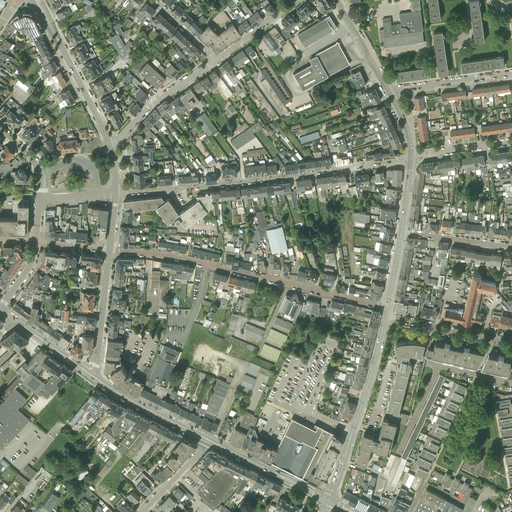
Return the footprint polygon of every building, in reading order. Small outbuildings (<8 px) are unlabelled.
[(125,7),(128,10),(134,3),(133,3),(135,0),(129,0),(130,1),(125,7)] [(134,7),(136,9),(143,0),(135,0),(133,3),(134,3),(128,10),(131,12),(134,7)] [(172,10),(176,6),(173,3),(175,0),(174,0),(175,0),(174,0),(165,0),(165,1),(170,6),(169,7),(172,10)] [(264,11),(261,13),(264,18),(275,10),(267,0),(264,0),(261,3),(266,10),(264,12),(264,11)] [(326,11),(327,13),(332,10),(326,0),(317,6),(321,13),(323,12),(323,13),(326,11)] [(428,0),(430,9),(440,8),(438,0),(428,0)] [(469,0),(471,10),(481,9),(479,0),(469,0)] [(68,3),(67,3),(67,4),(65,5),(66,7),(56,13),(57,13),(60,18),(59,18),(59,19),(74,11),(72,6),(73,5),(71,2),(68,3)] [(136,24),(140,20),(151,6),(146,2),(141,9),(143,12),(142,13),(142,12),(137,18),(136,20),(138,22),(136,24)] [(196,5),(201,10),(204,7),(198,2),(196,5)] [(313,15),(316,12),(312,6),(311,7),(308,2),(302,7),(309,16),(312,14),(313,15)] [(183,14),(185,12),(187,9),(184,7),(182,8),(177,4),(176,6),(172,10),(171,11),(177,16),(181,12),(183,14)] [(147,15),(150,17),(156,10),(151,6),(140,20),(136,24),(139,26),(142,22),(142,23),(147,17),(147,16),(147,15)] [(307,19),(306,18),(309,16),(302,7),(296,11),(300,15),(299,15),(304,22),(307,19)] [(31,39),(31,38),(31,39),(37,36),(44,32),(38,19),(37,18),(36,17),(36,16),(35,15),(34,15),(33,14),(32,13),(31,12),(30,12),(29,12),(27,11),(26,11),(25,8),(20,11),(20,12),(19,12),(18,12),(17,13),(16,14),(15,15),(14,15),(13,16),(13,17),(9,22),(16,27),(19,29),(22,24),(23,23),(24,25),(22,26),(23,29),(25,28),(31,39)] [(197,35),(198,35),(197,35),(208,45),(209,43),(213,46),(212,46),(216,52),(241,34),(224,11),(222,8),(197,35)] [(441,18),(440,8),(430,9),(432,20),(441,18)] [(250,16),(248,18),(253,25),(258,22),(253,14),(249,9),(246,11),(250,16)] [(472,21),(482,19),(481,9),(471,10),(472,21)] [(424,42),(423,31),(424,31),(421,10),(413,11),(400,13),(399,13),(401,21),(402,21),(402,23),(398,23),(398,24),(391,25),(391,20),(390,17),(387,18),(383,19),(384,29),(380,29),(379,29),(381,42),(383,41),(384,47),(424,42)] [(234,17),(239,25),(237,26),(242,34),(247,30),(236,15),(233,11),(229,14),(233,18),(234,17)] [(257,11),(253,14),(258,22),(263,18),(257,11)] [(183,21),(187,25),(193,19),(189,14),(185,12),(183,14),(182,15),(185,18),(183,21)] [(153,20),(157,23),(163,17),(159,13),(153,20)] [(236,15),(247,30),(252,27),(247,19),(244,21),(238,13),(236,15)] [(193,19),(187,25),(192,30),(205,17),(202,14),(196,21),(194,18),(193,19)] [(297,25),(298,26),(301,24),(296,17),(296,18),(293,14),(287,18),(294,27),(297,25)] [(337,27),(329,15),(297,34),(305,47),(329,32),(330,33),(333,31),(332,30),(337,27)] [(157,23),(161,27),(167,21),(163,17),(157,23)] [(192,30),(197,35),(204,28),(201,26),(207,19),(205,17),(192,30)] [(284,19),(284,20),(281,22),(284,26),(284,27),(285,28),(281,31),(287,38),(291,35),(289,32),(291,30),(294,28),(287,18),(285,18),(284,19)] [(472,21),(474,31),(483,30),(482,19),(472,21)] [(67,35),(68,34),(69,37),(82,30),(83,30),(81,26),(84,24),(82,21),(76,25),(75,24),(71,27),(71,28),(66,30),(66,31),(66,34),(67,35)] [(159,34),(162,35),(166,31),(172,25),(167,21),(161,27),(164,30),(163,31),(162,32),(161,31),(159,34)] [(6,28),(13,32),(16,27),(9,22),(6,28)] [(167,33),(170,35),(176,29),(172,25),(166,31),(162,35),(164,36),(167,33)] [(278,48),(286,42),(277,31),(274,27),(255,41),(266,57),(273,52),(272,50),(277,47),(278,48)] [(6,38),(11,42),(16,34),(15,33),(13,32),(6,28),(2,33),(7,36),(6,38)] [(74,42),(76,44),(83,40),(82,39),(83,38),(81,36),(84,34),(82,30),(69,37),(73,43),(74,42)] [(173,38),(177,41),(183,35),(177,30),(171,36),(169,38),(171,41),(173,38)] [(485,40),(483,30),(474,31),(475,42),(485,40)] [(433,33),(435,43),(444,42),(443,31),(433,33)] [(126,49),(124,45),(121,39),(118,33),(117,34),(111,37),(106,39),(111,42),(113,46),(114,46),(119,54),(115,58),(117,60),(120,57),(123,59),(128,53),(126,49)] [(177,41),(182,46),(188,40),(183,35),(177,41)] [(33,40),(36,46),(44,41),(41,36),(38,38),(37,36),(31,39),(32,41),(33,40)] [(12,43),(11,42),(6,38),(2,43),(9,48),(12,43)] [(131,39),(126,43),(124,45),(126,49),(131,43),(133,41),(131,39)] [(183,50),(181,52),(183,54),(192,44),(188,40),(182,46),(184,48),(182,50),(183,50)] [(38,51),(47,47),(44,41),(36,46),(38,51)] [(302,90),(345,66),(349,64),(347,60),(337,42),(316,54),(316,55),(309,59),(312,63),(293,74),(301,87),(302,90)] [(436,54),(446,52),(444,42),(435,43),(436,54)] [(0,46),(0,48),(6,53),(9,48),(2,43),(0,46)] [(87,49),(84,43),(75,48),(78,54),(87,49)] [(188,52),(190,54),(196,48),(192,44),(183,54),(185,56),(186,54),(188,52)] [(256,55),(257,54),(250,45),(245,48),(251,58),(256,55)] [(38,51),(41,56),(49,52),(47,47),(38,51)] [(90,56),(91,58),(96,56),(91,47),(87,49),(78,54),(77,55),(79,58),(80,57),(81,60),(90,56)] [(12,60),(13,58),(6,53),(0,48),(0,55),(4,58),(5,56),(12,60)] [(189,56),(187,58),(188,59),(191,62),(195,59),(198,56),(200,53),(201,52),(196,48),(190,54),(189,56)] [(179,61),(176,64),(182,70),(187,65),(185,62),(188,59),(187,58),(185,56),(183,54),(181,52),(179,49),(176,52),(179,56),(177,59),(179,61)] [(248,57),(242,50),(237,53),(243,61),(248,57)] [(49,52),(41,56),(40,57),(39,58),(40,61),(42,60),(43,62),(41,63),(43,65),(50,61),(49,59),(52,57),(49,52)] [(446,52),(436,54),(438,64),(447,63),(446,52)] [(240,63),(243,61),(237,53),(232,57),(238,67),(241,65),(240,63)] [(8,65),(2,61),(4,58),(0,55),(0,63),(7,68),(8,65)] [(505,65),(503,56),(493,57),(494,67),(505,65)] [(482,59),(484,68),(494,67),(493,57),(482,59)] [(87,69),(97,65),(96,62),(98,61),(96,58),(94,59),(83,65),(85,68),(86,68),(87,69)] [(473,70),(484,68),(482,59),(472,60),(473,70)] [(57,66),(53,60),(50,61),(43,65),(45,69),(48,68),(49,70),(43,73),(41,74),(44,80),(49,73),(54,71),(53,68),(57,66)] [(231,69),(233,68),(228,60),(223,64),(230,73),(243,91),(244,93),(246,92),(245,89),(243,86),(244,86),(236,75),(235,75),(233,73),(233,72),(231,69)] [(462,62),(463,71),(473,70),(472,60),(462,62)] [(147,62),(139,71),(157,88),(165,79),(147,62)] [(166,70),(170,74),(173,76),(178,70),(169,62),(166,65),(168,67),(166,70)] [(89,73),(92,78),(101,73),(99,69),(101,68),(99,63),(97,65),(87,69),(88,70),(87,70),(87,71),(87,72),(87,73),(88,73),(89,73)] [(107,72),(113,65),(111,63),(105,69),(107,72)] [(449,73),(447,63),(438,64),(439,74),(449,73)] [(157,67),(163,72),(165,69),(160,64),(157,67)] [(238,95),(243,91),(230,73),(223,64),(219,67),(223,73),(226,72),(226,73),(225,73),(233,84),(237,91),(235,92),(238,95)] [(428,66),(417,68),(418,77),(429,76),(428,66)] [(408,79),(418,77),(417,68),(407,69),(408,79)] [(222,80),(220,77),(223,75),(219,69),(216,71),(215,70),(209,74),(210,76),(211,76),(215,83),(216,82),(227,98),(233,94),(227,87),(225,89),(219,82),(222,80)] [(396,71),(397,80),(408,79),(407,69),(396,71)] [(353,81),(363,77),(359,70),(356,71),(356,70),(350,73),(353,81)] [(48,84),(50,84),(52,83),(63,78),(60,71),(56,73),(54,71),(49,73),(47,76),(49,80),(48,81),(47,82),(48,84)] [(129,72),(126,75),(123,78),(128,83),(134,76),(129,72)] [(98,94),(109,89),(114,86),(112,81),(109,74),(103,77),(103,78),(93,83),(97,89),(96,90),(98,94)] [(209,87),(215,83),(211,76),(210,76),(208,78),(207,76),(200,81),(205,89),(209,87)] [(140,82),(134,77),(132,80),(137,85),(140,82)] [(353,81),(356,88),(366,84),(363,77),(353,81)] [(58,88),(61,86),(66,84),(63,78),(52,83),(54,86),(55,89),(58,88)] [(143,80),(141,82),(147,88),(149,86),(143,80)] [(199,80),(193,85),(199,93),(205,89),(200,81),(199,80)] [(28,83),(26,85),(34,91),(37,88),(33,85),(32,86),(28,83)] [(511,92),(511,85),(510,86),(509,84),(503,85),(504,91),(510,90),(511,92)] [(499,100),(497,85),(491,86),(492,93),(495,93),(496,100),(499,100)] [(135,89),(132,92),(142,102),(148,95),(139,87),(136,90),(135,89)] [(370,98),(378,95),(374,87),(366,92),(369,98),(370,97),(370,98)] [(484,102),(487,101),(485,87),(479,88),(480,95),(483,94),(484,102)] [(101,99),(104,105),(112,100),(113,99),(114,98),(114,99),(117,95),(116,94),(114,88),(112,90),(109,91),(110,94),(101,99)] [(474,95),(480,95),(479,88),(473,89),(473,91),(470,92),(470,98),(474,97),(474,95)] [(63,100),(72,95),(68,89),(60,93),(57,96),(60,102),(61,101),(62,101),(63,100)] [(180,96),(189,108),(194,104),(194,103),(199,99),(191,90),(187,93),(185,91),(184,91),(185,92),(180,96)] [(467,98),(470,98),(470,92),(466,92),(466,90),(460,91),(461,97),(467,97),(467,98)] [(53,91),(47,98),(50,101),(56,94),(53,91)] [(439,102),(442,102),(442,100),(448,99),(447,92),(441,93),(442,96),(438,96),(439,102)] [(452,99),(453,106),(456,106),(454,92),(447,92),(448,99),(452,99)] [(67,104),(68,105),(70,104),(70,103),(75,101),(72,95),(63,100),(62,101),(64,106),(67,104)] [(370,98),(373,104),(376,103),(376,102),(380,99),(378,95),(370,98)] [(188,109),(185,105),(178,96),(172,100),(172,101),(169,103),(172,106),(173,108),(176,106),(180,111),(183,109),(185,112),(186,111),(188,114),(190,112),(188,109)] [(198,97),(204,106),(206,104),(200,96),(198,97)] [(0,114),(2,116),(5,112),(8,109),(11,106),(10,106),(11,106),(9,104),(13,100),(10,98),(7,101),(0,108),(0,114)] [(114,109),(120,107),(117,102),(116,102),(114,99),(114,98),(113,99),(112,100),(104,105),(107,110),(113,107),(114,109)] [(172,106),(171,107),(166,100),(161,103),(171,116),(172,115),(176,112),(173,108),(172,106)] [(134,102),(128,108),(134,113),(135,115),(142,108),(135,102),(135,103),(134,102)] [(426,108),(424,108),(424,102),(416,103),(416,109),(420,109),(421,112),(427,111),(426,108)] [(161,103),(157,106),(163,114),(164,113),(169,119),(171,117),(171,116),(161,103)] [(371,116),(386,110),(383,105),(377,108),(376,106),(372,107),(367,108),(368,112),(371,111),(375,109),(376,111),(372,112),(373,114),(370,115),(371,117),(371,116)] [(5,119),(9,123),(19,113),(23,109),(20,106),(15,112),(15,113),(11,110),(9,111),(6,114),(8,116),(5,119)] [(111,120),(120,116),(120,115),(118,111),(119,110),(119,111),(121,110),(120,107),(114,109),(113,110),(113,112),(108,114),(111,120)] [(160,116),(162,115),(155,108),(151,112),(164,124),(166,122),(160,116)] [(129,118),(131,116),(126,111),(125,110),(122,112),(129,118)] [(380,120),(381,119),(389,116),(386,110),(371,116),(371,117),(371,118),(370,118),(370,120),(371,120),(379,117),(380,120)] [(418,122),(426,121),(425,115),(427,115),(427,111),(421,112),(421,116),(417,116),(418,122)] [(154,123),(160,129),(164,125),(164,124),(151,112),(147,116),(154,123)] [(217,130),(204,112),(196,118),(208,136),(217,130)] [(25,123),(27,121),(19,113),(9,123),(13,126),(16,124),(17,125),(17,126),(19,129),(25,123)] [(27,120),(30,123),(32,125),(38,119),(35,117),(33,115),(27,120)] [(120,116),(111,120),(115,127),(121,123),(123,121),(120,116)] [(154,123),(147,116),(143,121),(147,124),(150,128),(150,127),(156,133),(158,130),(152,125),(154,123)] [(389,116),(381,119),(380,120),(382,125),(383,125),(391,122),(389,116)] [(470,136),(468,127),(469,127),(468,124),(464,124),(464,120),(461,121),(464,137),(470,136)] [(236,121),(233,124),(232,125),(235,129),(240,125),(237,121),(236,121)] [(249,128),(253,133),(262,128),(258,122),(249,128)] [(368,136),(381,132),(394,128),(391,122),(383,125),(382,125),(379,126),(378,126),(377,127),(378,130),(373,132),(373,130),(366,132),(368,136)] [(474,127),(469,127),(468,127),(470,136),(476,135),(475,131),(479,131),(478,124),(474,125),(474,127)] [(483,134),(489,133),(487,125),(481,126),(481,124),(478,124),(479,131),(482,130),(483,134)] [(35,129),(31,125),(29,127),(22,135),(29,142),(30,141),(32,144),(35,141),(36,142),(37,141),(39,138),(44,134),(46,131),(49,128),(50,128),(47,126),(44,129),(42,127),(38,132),(38,130),(37,129),(35,129)] [(144,134),(149,138),(150,136),(154,138),(156,136),(145,125),(143,127),(142,126),(139,129),(144,134)] [(267,125),(261,130),(267,136),(271,132),(267,125)] [(420,134),(428,133),(428,130),(440,129),(440,128),(439,125),(435,126),(431,127),(427,127),(419,128),(420,134)] [(451,138),(457,137),(456,129),(457,129),(456,125),(450,126),(450,128),(447,129),(447,135),(451,135),(451,138)] [(384,140),(398,136),(397,135),(394,128),(381,132),(383,136),(379,138),(380,141),(384,140)] [(305,134),(307,141),(320,137),(318,130),(305,134)] [(143,143),(144,143),(144,139),(150,139),(149,138),(144,134),(142,136),(142,134),(141,133),(139,133),(138,132),(137,132),(135,133),(134,134),(133,135),(133,137),(131,137),(131,143),(143,142),(143,143)] [(44,134),(39,138),(37,141),(41,144),(37,149),(38,149),(37,150),(40,153),(41,152),(41,153),(45,152),(45,153),(49,152),(53,151),(51,139),(48,140),(48,138),(44,134)] [(60,151),(69,150),(67,136),(59,137),(59,143),(57,143),(58,148),(60,148),(60,151)] [(67,136),(69,150),(77,149),(77,146),(79,146),(79,141),(77,141),(77,138),(76,138),(76,136),(67,136)] [(389,145),(391,145),(392,148),(401,145),(398,136),(384,140),(384,141),(381,142),(383,149),(390,147),(389,145)] [(338,145),(345,143),(344,137),(336,140),(338,145)] [(340,151),(347,149),(345,143),(338,145),(340,151)] [(0,155),(2,157),(11,149),(7,146),(5,145),(3,148),(1,146),(0,146),(0,155)] [(381,151),(382,158),(395,156),(394,151),(390,152),(389,148),(381,151)] [(6,163),(10,163),(12,161),(10,159),(14,154),(14,152),(11,149),(2,157),(5,160),(4,161),(6,163)] [(297,162),(299,171),(306,170),(304,161),(301,161),(292,150),(290,152),(292,156),(296,160),(297,162)] [(317,152),(320,168),(325,167),(324,158),(324,156),(322,156),(321,151),(317,152)] [(351,151),(347,152),(348,157),(342,158),(343,164),(350,163),(349,158),(352,158),(351,151)] [(365,160),(382,158),(381,151),(372,153),(365,155),(365,160)] [(488,169),(491,168),(491,167),(497,166),(497,163),(495,153),(488,154),(490,163),(487,163),(487,167),(488,169)] [(342,158),(337,159),(336,154),(332,154),(333,161),(336,160),(337,165),(343,164),(342,158)] [(272,159),(280,169),(284,166),(283,164),(277,155),(272,159)] [(488,173),(488,169),(487,167),(483,168),(482,168),(482,166),(485,166),(483,155),(479,155),(481,169),(480,169),(481,174),(482,177),(488,177),(488,173)] [(13,161),(20,165),(23,160),(16,156),(13,161)] [(292,172),(299,171),(297,162),(296,160),(292,156),(290,157),(288,160),(287,160),(290,163),(292,172)] [(285,173),(292,172),(290,163),(287,160),(288,160),(285,157),(282,160),(286,164),(284,164),(285,173)] [(467,173),(468,173),(468,175),(471,175),(470,170),(468,157),(462,158),(463,166),(464,166),(467,166),(467,167),(466,167),(467,173)] [(206,173),(206,182),(211,182),(210,168),(206,163),(205,161),(203,158),(201,160),(206,167),(207,173),(206,173)] [(217,163),(213,158),(206,163),(210,168),(211,182),(216,182),(215,172),(214,172),(213,166),(217,163)] [(458,168),(461,167),(464,167),(464,166),(463,166),(462,158),(459,158),(453,159),(455,171),(455,174),(458,173),(458,168)] [(313,169),(312,160),(312,159),(304,160),(304,161),(306,170),(313,169)] [(451,171),(455,171),(453,159),(446,160),(448,175),(451,174),(451,171)] [(228,162),(229,176),(236,175),(236,170),(236,165),(237,165),(236,160),(232,161),(232,162),(228,162)] [(448,175),(446,160),(438,161),(440,173),(441,176),(448,175)] [(224,161),(220,162),(220,167),(221,167),(221,171),(222,176),(229,176),(228,162),(224,163),(224,161)] [(434,174),(440,173),(438,161),(421,164),(420,165),(420,168),(425,168),(426,172),(431,171),(431,175),(434,174)] [(164,175),(165,183),(172,183),(171,175),(174,174),(172,166),(172,165),(169,166),(169,171),(164,172),(164,175)] [(185,184),(192,184),(191,175),(191,171),(190,171),(187,167),(182,171),(184,174),(185,175),(185,184)] [(505,175),(507,175),(511,173),(511,167),(509,168),(505,170),(506,172),(499,173),(499,177),(502,176),(504,175),(505,175)] [(440,176),(441,176),(440,173),(434,174),(431,175),(431,171),(426,172),(425,168),(420,168),(417,168),(416,169),(415,176),(428,177),(430,178),(441,180),(440,176)] [(27,176),(27,171),(23,171),(23,169),(18,169),(18,171),(11,171),(11,176),(9,176),(5,176),(5,181),(9,181),(9,180),(11,180),(11,181),(12,181),(12,183),(14,183),(14,181),(27,181),(27,180),(28,179),(28,177),(27,176)] [(392,179),(401,180),(402,170),(393,169),(386,170),(387,178),(392,179)] [(201,176),(198,171),(191,171),(191,175),(192,184),(203,183),(201,176)] [(375,181),(384,179),(383,171),(375,172),(375,175),(370,176),(372,185),(375,185),(375,181)] [(135,180),(147,178),(146,175),(148,175),(150,175),(150,172),(134,173),(135,180)] [(348,181),(346,181),(345,173),(337,175),(338,184),(340,183),(341,193),(340,193),(340,196),(346,195),(346,188),(348,188),(349,196),(353,195),(352,187),(352,186),(348,187),(348,181)] [(511,180),(511,179),(511,173),(507,175),(505,175),(504,175),(504,178),(500,178),(501,181),(503,181),(506,181),(511,180)] [(371,184),(369,184),(367,174),(361,175),(363,186),(363,189),(371,190),(371,184)] [(363,189),(363,186),(361,175),(354,176),(356,186),(352,186),(352,187),(353,195),(354,195),(354,198),(358,197),(357,194),(362,193),(363,189)] [(332,188),(332,184),(331,176),(322,177),(325,196),(325,194),(328,193),(327,189),(332,188)] [(322,197),(325,196),(322,177),(316,178),(317,186),(320,186),(321,190),(320,190),(322,197)] [(304,189),(312,188),(310,179),(302,180),(304,189)] [(304,192),(304,189),(302,180),(295,181),(296,188),(293,189),(294,191),(296,200),(298,199),(297,191),(300,190),(301,192),(304,192)] [(290,192),(290,190),(289,182),(282,183),(283,191),(284,193),(283,193),(284,195),(291,194),(293,206),(298,206),(296,200),(294,191),(290,192)] [(422,190),(423,191),(423,187),(433,189),(434,185),(423,184),(424,184),(414,182),(413,189),(422,190)] [(282,204),(286,203),(284,195),(283,193),(284,193),(283,191),(282,183),(273,184),(274,192),(274,193),(275,193),(279,192),(279,193),(279,194),(282,203),(282,204)] [(275,193),(274,193),(274,192),(273,184),(266,185),(267,194),(268,198),(269,205),(272,204),(271,198),(276,197),(275,193)] [(260,209),(262,209),(263,209),(262,206),(260,196),(259,186),(250,187),(251,196),(253,196),(257,196),(260,209)] [(244,204),(248,204),(246,196),(246,188),(237,189),(242,205),(243,205),(241,197),(244,197),(244,204)] [(238,206),(242,205),(237,189),(232,189),(232,197),(233,198),(239,197),(239,199),(237,199),(238,206)] [(422,190),(413,189),(412,196),(425,197),(425,198),(428,198),(430,198),(431,193),(428,193),(428,192),(423,192),(423,191),(422,190)] [(216,215),(219,215),(218,211),(219,211),(218,199),(220,199),(220,198),(219,190),(217,191),(211,191),(213,205),(215,215),(216,215)] [(213,205),(211,191),(202,192),(202,195),(199,195),(199,198),(196,200),(195,199),(193,200),(193,201),(191,202),(189,203),(190,204),(186,207),(185,206),(183,207),(184,208),(182,209),(180,211),(179,212),(178,213),(177,211),(178,210),(177,208),(176,209),(175,207),(176,206),(174,204),(173,205),(170,201),(171,200),(170,198),(169,199),(168,197),(164,200),(161,196),(125,200),(123,202),(122,208),(134,210),(134,209),(156,207),(167,223),(174,218),(177,222),(181,219),(185,226),(191,222),(209,209),(208,207),(211,207),(211,205),(213,205)] [(390,203),(391,202),(398,203),(399,195),(391,194),(388,194),(387,194),(386,200),(383,200),(383,203),(386,204),(386,202),(390,203)] [(412,202),(411,204),(424,206),(425,198),(425,197),(412,196),(412,202)] [(507,205),(511,203),(511,196),(508,197),(503,198),(502,200),(507,201),(507,205)] [(13,199),(12,218),(0,217),(0,232),(28,233),(28,232),(28,224),(29,224),(29,219),(28,219),(29,200),(29,199),(28,199),(13,199)] [(87,212),(90,212),(89,219),(97,220),(97,219),(98,207),(94,207),(94,206),(92,205),(92,206),(88,206),(88,205),(87,212)] [(96,224),(98,224),(96,236),(95,242),(102,243),(102,242),(103,242),(104,240),(106,229),(105,229),(106,226),(108,208),(105,208),(105,207),(102,207),(102,206),(99,205),(98,207),(97,219),(97,220),(96,224)] [(390,217),(395,218),(396,209),(381,207),(379,216),(390,217)] [(122,218),(122,219),(129,220),(129,219),(132,219),(132,225),(142,226),(142,224),(139,223),(139,220),(136,219),(136,215),(137,215),(137,214),(138,212),(137,211),(137,210),(134,210),(122,208),(121,218),(122,218)] [(45,210),(45,219),(45,224),(45,228),(45,235),(45,236),(46,237),(53,237),(54,220),(55,220),(55,209),(45,210)] [(259,228),(266,226),(263,215),(262,210),(255,212),(259,228)] [(365,214),(361,213),(357,212),(353,213),(353,221),(369,223),(369,214),(365,214)] [(465,231),(470,232),(472,214),(473,212),(470,212),(468,222),(466,222),(465,230),(465,231)] [(385,221),(385,223),(394,225),(395,218),(390,217),(379,216),(378,215),(377,220),(385,221)] [(426,222),(425,227),(429,227),(429,230),(439,232),(440,224),(435,223),(436,218),(429,217),(428,222),(427,222),(426,222)] [(76,224),(75,240),(81,241),(82,231),(83,227),(81,227),(81,219),(77,219),(76,224)] [(53,237),(59,238),(60,231),(60,229),(61,226),(61,220),(60,229),(57,229),(58,220),(55,220),(54,220),(53,237)] [(421,221),(409,220),(409,226),(410,228),(420,229),(421,221)] [(268,236),(272,253),(285,250),(288,249),(281,222),(277,223),(274,224),(271,225),(266,226),(259,228),(257,229),(260,238),(268,236)] [(68,239),(75,240),(76,224),(73,224),(73,229),(70,228),(69,228),(69,230),(68,239)] [(253,241),(253,242),(255,248),(259,245),(256,242),(261,241),(260,238),(257,229),(250,231),(253,240),(253,241)] [(137,234),(129,233),(119,232),(119,239),(128,240),(129,240),(131,240),(131,237),(136,238),(137,234)] [(167,236),(165,248),(171,249),(173,240),(169,239),(170,233),(168,233),(167,236)] [(159,238),(157,247),(165,248),(167,236),(165,235),(164,240),(159,238)] [(405,245),(416,247),(421,248),(426,249),(427,240),(408,238),(406,239),(405,245)] [(120,245),(140,248),(141,244),(128,243),(128,240),(119,239),(118,243),(120,245)] [(173,240),(171,249),(178,251),(180,241),(173,240)] [(180,241),(178,251),(185,252),(187,243),(180,241)] [(383,243),(382,243),(380,251),(384,252),(389,252),(390,244),(385,244),(386,243),(383,242),(383,243)] [(445,252),(447,252),(448,243),(443,242),(441,256),(441,260),(438,260),(437,263),(441,264),(446,265),(448,258),(444,258),(445,253),(445,252)] [(200,246),(198,255),(205,256),(207,247),(203,246),(203,243),(201,243),(200,246)] [(193,244),(191,253),(198,255),(200,246),(193,244)] [(12,260),(7,269),(13,273),(14,273),(25,255),(23,251),(24,251),(22,248),(20,245),(14,245),(14,246),(12,246),(12,245),(3,245),(3,254),(7,254),(7,252),(12,252),(14,252),(9,254),(12,260)] [(231,268),(233,259),(234,251),(235,247),(224,245),(225,249),(223,260),(225,260),(225,262),(232,263),(231,268)] [(341,247),(344,271),(344,276),(350,276),(350,275),(347,246),(341,247)] [(207,247),(205,256),(211,258),(214,249),(207,247)] [(221,251),(214,249),(211,258),(218,260),(221,251)] [(53,266),(54,266),(55,253),(55,252),(46,250),(46,253),(44,253),(42,260),(47,263),(51,266),(50,267),(53,268),(53,266)] [(231,268),(238,269),(239,260),(238,260),(239,252),(234,251),(233,259),(231,268)] [(64,264),(65,253),(60,252),(60,254),(58,254),(58,253),(55,253),(54,266),(64,267),(64,264)] [(327,253),(329,262),(335,261),(334,252),(327,253)] [(76,262),(76,261),(77,255),(77,254),(65,253),(64,264),(75,265),(76,262)] [(244,253),(243,261),(239,260),(238,269),(244,270),(246,261),(247,253),(244,253)] [(279,272),(279,269),(280,261),(279,261),(273,261),(274,254),(270,254),(269,267),(273,267),(273,272),(276,272),(278,272),(279,272)] [(377,264),(378,265),(386,266),(388,260),(380,258),(381,255),(376,254),(374,254),(374,257),(378,258),(377,264)] [(88,260),(88,264),(89,264),(91,264),(100,265),(102,265),(102,259),(101,257),(81,255),(77,255),(76,261),(76,262),(80,263),(80,259),(88,260)] [(280,261),(279,269),(282,269),(282,274),(285,274),(286,275),(288,275),(288,274),(289,274),(289,263),(283,263),(283,257),(280,257),(279,261),(280,261)] [(116,259),(116,263),(126,264),(128,264),(129,264),(133,265),(144,266),(144,259),(118,258),(116,259)] [(53,269),(53,268),(50,267),(51,266),(47,263),(42,260),(40,266),(47,271),(46,273),(51,277),(52,277),(56,271),(53,269)] [(170,269),(171,263),(161,261),(160,268),(162,268),(161,270),(165,270),(165,268),(170,269)] [(132,271),(133,268),(128,267),(129,264),(128,264),(126,264),(116,263),(115,269),(132,271)] [(170,287),(172,276),(175,276),(175,275),(177,264),(171,263),(170,269),(169,280),(169,287),(170,287)] [(0,271),(10,278),(13,273),(7,269),(0,264),(0,271)] [(181,282),(182,277),(182,274),(184,265),(183,265),(177,264),(175,275),(175,276),(175,281),(181,282)] [(190,273),(191,273),(193,267),(184,265),(182,274),(182,277),(181,282),(179,295),(185,296),(186,282),(187,282),(187,278),(189,279),(190,273)] [(418,275),(419,270),(415,269),(401,266),(400,272),(414,275),(414,274),(418,275)] [(322,271),(321,277),(324,278),(323,282),(332,284),(334,274),(332,274),(334,269),(323,267),(322,271)] [(306,280),(307,277),(306,277),(307,271),(298,269),(296,278),(306,280)] [(317,271),(311,269),(309,275),(312,275),(311,279),(317,281),(318,275),(316,274),(317,271)] [(91,271),(84,270),(83,277),(96,279),(96,278),(97,278),(98,276),(97,275),(97,273),(95,273),(96,271),(91,271)] [(362,270),(362,273),(384,278),(385,271),(376,270),(371,271),(362,270)] [(0,278),(7,283),(10,278),(0,271),(0,278)] [(51,277),(46,273),(43,276),(37,272),(33,278),(41,283),(43,284),(47,285),(60,288),(61,280),(58,279),(51,277)] [(214,284),(218,285),(219,282),(221,274),(214,272),(209,285),(212,286),(214,281),(215,281),(214,284)] [(169,280),(159,279),(160,274),(152,274),(151,278),(150,287),(155,288),(161,288),(168,289),(168,287),(169,287),(169,280)] [(227,275),(221,274),(219,282),(218,285),(217,288),(223,289),(226,280),(227,275)] [(444,281),(444,278),(445,276),(439,275),(439,277),(438,280),(436,279),(435,285),(443,286),(444,281)] [(114,283),(122,284),(126,284),(127,277),(114,276),(114,283)] [(233,287),(234,287),(234,286),(236,278),(230,276),(229,281),(227,285),(231,286),(230,287),(229,287),(228,292),(225,291),(223,299),(228,300),(233,287)] [(484,289),(494,291),(496,282),(481,279),(482,278),(473,276),(465,310),(458,308),(457,310),(448,308),(448,306),(449,306),(449,305),(445,304),(445,303),(442,316),(467,321),(467,323),(472,324),(473,320),(481,322),(483,314),(476,312),(477,308),(480,309),(484,289)] [(96,279),(83,277),(81,277),(82,278),(81,283),(80,283),(79,286),(82,287),(86,287),(85,286),(85,285),(89,286),(94,286),(94,284),(96,285),(96,282),(97,282),(97,280),(96,279)] [(44,290),(45,288),(46,288),(47,285),(43,284),(41,283),(33,278),(29,283),(36,288),(44,290)] [(138,284),(137,288),(145,289),(146,279),(138,278),(138,279),(140,279),(140,284),(138,284)] [(245,292),(246,292),(249,281),(241,279),(238,293),(236,299),(237,299),(239,291),(243,292),(244,289),(246,290),(245,292)] [(251,291),(253,291),(255,282),(249,281),(246,292),(251,294),(251,291)] [(373,286),(361,284),(360,288),(381,292),(383,284),(374,282),(373,286)] [(25,297),(33,299),(35,291),(40,292),(46,293),(49,294),(50,292),(44,290),(36,288),(29,283),(24,290),(27,291),(25,297)] [(354,287),(353,295),(365,298),(366,292),(371,292),(369,299),(374,300),(381,295),(381,292),(360,288),(354,287)] [(397,287),(396,294),(415,297),(417,297),(417,294),(405,291),(406,290),(406,289),(397,287)] [(122,289),(113,288),(112,295),(127,297),(130,297),(131,293),(122,292),(122,289)] [(11,309),(19,315),(24,308),(25,297),(27,291),(24,290),(11,309)] [(25,319),(30,323),(35,316),(36,312),(40,292),(35,291),(33,299),(32,304),(30,313),(25,319)] [(79,301),(82,301),(94,302),(95,293),(80,291),(79,301)] [(35,316),(30,323),(36,327),(41,319),(44,307),(42,307),(44,298),(45,298),(46,293),(40,292),(36,312),(35,316)] [(290,296),(286,294),(278,312),(294,319),(297,314),(300,306),(301,302),(301,301),(298,300),(297,297),(298,295),(297,295),(296,294),(295,294),(294,294),(294,293),(293,293),(293,295),(290,296)] [(395,299),(404,301),(408,302),(409,299),(414,300),(415,297),(396,294),(395,299)] [(118,309),(123,310),(123,313),(128,314),(128,313),(130,313),(130,310),(128,310),(129,305),(126,305),(127,297),(112,295),(111,305),(118,306),(118,309)] [(249,297),(248,297),(244,296),(243,300),(238,298),(235,310),(244,312),(247,301),(248,302),(249,297)] [(425,316),(428,302),(429,300),(430,297),(427,296),(427,297),(426,297),(424,306),(423,306),(421,315),(425,316)] [(19,315),(25,319),(30,313),(32,304),(33,299),(25,297),(24,308),(19,315)] [(300,306),(297,314),(301,315),(302,314),(306,315),(306,314),(307,310),(311,311),(313,301),(307,299),(306,303),(304,302),(301,302),(300,306)] [(413,303),(408,302),(404,301),(395,299),(393,308),(396,309),(415,314),(418,314),(420,304),(417,303),(417,304),(413,303)] [(435,299),(435,302),(434,302),(434,303),(431,317),(435,318),(438,309),(436,309),(436,308),(437,308),(437,306),(441,307),(443,301),(441,300),(435,299)] [(326,308),(326,309),(329,310),(329,309),(331,309),(330,312),(329,312),(328,316),(330,317),(331,317),(334,312),(335,310),(337,301),(331,300),(330,303),(327,303),(326,308)] [(425,316),(431,317),(434,303),(434,302),(430,301),(429,300),(428,302),(425,316)] [(80,305),(79,308),(79,311),(87,312),(87,309),(93,310),(94,302),(82,301),(82,305),(80,305)] [(326,308),(318,306),(319,302),(313,301),(311,311),(314,311),(314,314),(324,317),(326,309),(326,308)] [(341,312),(342,308),(343,303),(337,301),(335,310),(334,312),(339,313),(338,313),(340,314),(341,312)] [(350,312),(353,313),(355,305),(344,303),(342,313),(349,315),(350,312)] [(64,309),(55,308),(54,316),(52,327),(47,335),(56,341),(61,333),(63,320),(64,309)] [(363,315),(370,317),(379,319),(380,313),(379,311),(372,309),(371,315),(360,312),(359,314),(363,315)] [(499,312),(493,311),(492,318),(501,320),(503,312),(499,311),(499,312)] [(42,331),(48,324),(47,324),(49,315),(50,315),(50,313),(47,313),(46,318),(44,317),(43,321),(41,319),(36,327),(42,331)] [(118,324),(118,323),(126,324),(125,326),(130,327),(132,327),(133,322),(131,322),(132,321),(128,320),(119,319),(119,315),(111,314),(111,316),(110,316),(109,322),(118,324)] [(354,317),(369,320),(368,324),(377,326),(379,319),(370,317),(363,315),(359,314),(356,314),(355,314),(354,317)] [(48,324),(42,331),(47,335),(52,327),(54,316),(50,315),(49,315),(47,324),(48,324)] [(84,324),(95,325),(95,320),(95,317),(85,316),(86,316),(77,315),(76,319),(82,320),(82,323),(76,323),(84,324)] [(283,320),(276,317),(274,322),(280,325),(283,320)] [(496,324),(499,325),(500,325),(501,320),(492,318),(491,321),(492,322),(492,326),(495,326),(496,324)] [(63,320),(61,333),(56,341),(67,349),(74,339),(74,334),(76,323),(68,322),(68,320),(63,320)] [(292,324),(286,321),(283,326),(290,329),(292,324)] [(77,341),(75,344),(74,344),(69,351),(78,357),(79,357),(81,357),(83,355),(82,353),(81,352),(83,349),(81,347),(82,333),(84,324),(76,323),(74,334),(79,335),(79,343),(77,341)] [(81,347),(83,349),(86,350),(86,351),(87,353),(90,353),(91,352),(92,350),(95,325),(84,324),(82,333),(81,347)] [(124,330),(108,328),(107,337),(122,339),(122,336),(121,336),(117,335),(117,333),(122,333),(124,333),(124,330)] [(353,332),(356,333),(374,337),(375,332),(363,329),(362,331),(354,329),(353,332)] [(18,349),(29,340),(14,330),(0,340),(10,348),(14,353),(18,349)] [(364,337),(363,342),(372,344),(374,337),(356,333),(355,335),(364,337)] [(122,339),(107,337),(105,352),(106,352),(119,354),(122,339)] [(388,409),(397,412),(399,412),(411,368),(412,368),(411,363),(411,362),(410,361),(409,361),(411,353),(423,357),(426,342),(423,341),(420,341),(417,341),(413,340),(412,340),(409,340),(406,341),(402,341),(400,342),(397,343),(396,343),(395,344),(395,345),(395,346),(398,359),(397,362),(399,362),(399,364),(398,364),(397,368),(396,369),(396,370),(395,371),(395,372),(395,373),(396,373),(394,381),(393,381),(393,382),(392,382),(392,383),(392,384),(392,385),(392,386),(393,386),(391,394),(390,393),(390,394),(389,394),(389,395),(389,396),(389,397),(389,398),(387,406),(386,407),(386,408),(386,409),(388,409)] [(454,360),(458,346),(450,344),(445,343),(446,344),(445,346),(443,346),(443,344),(435,343),(434,348),(429,347),(427,354),(438,356),(437,358),(438,358),(438,357),(443,358),(443,359),(449,361),(449,359),(454,360),(453,362),(454,362),(454,360)] [(144,381),(138,396),(161,407),(164,398),(178,362),(176,361),(180,351),(163,345),(160,353),(157,352),(148,375),(147,374),(144,381)] [(40,349),(36,346),(34,346),(35,350),(34,351),(36,353),(27,362),(25,360),(27,358),(18,349),(14,353),(12,354),(10,356),(8,358),(5,360),(3,362),(1,364),(0,365),(0,372),(10,364),(19,374),(1,393),(5,398),(15,388),(21,381),(30,372),(30,371),(33,368),(39,361),(41,362),(47,353),(40,349)] [(360,354),(369,356),(371,350),(357,346),(355,346),(354,348),(357,349),(356,353),(360,354)] [(458,346),(454,360),(459,361),(459,363),(465,365),(465,364),(465,363),(470,364),(469,365),(469,366),(470,366),(471,364),(477,366),(483,354),(471,351),(471,352),(468,351),(469,349),(470,349),(465,347),(458,346)] [(140,379),(140,377),(135,370),(133,366),(127,370),(119,359),(120,354),(119,354),(106,352),(104,372),(107,372),(112,373),(116,378),(113,383),(138,395),(138,396),(144,381),(140,379)] [(352,355),(356,356),(355,362),(358,362),(358,363),(367,365),(369,356),(360,354),(356,353),(353,352),(352,355)] [(42,366),(53,374),(62,364),(47,353),(41,362),(39,361),(33,368),(38,372),(42,366)] [(503,371),(508,373),(511,358),(504,356),(499,355),(499,356),(500,356),(499,358),(497,358),(497,357),(488,355),(483,367),(491,369),(491,371),(492,371),(492,370),(492,369),(497,370),(497,372),(497,371),(496,372),(503,373),(503,371)] [(356,364),(357,364),(356,370),(365,372),(367,365),(358,363),(358,362),(355,362),(351,361),(350,364),(356,365),(356,364)] [(72,372),(62,364),(53,374),(45,383),(36,392),(40,395),(42,393),(44,395),(48,391),(52,394),(60,385),(72,372)] [(346,373),(352,375),(364,378),(365,372),(356,370),(355,373),(351,372),(347,371),(346,372),(342,371),(342,372),(346,373)] [(30,372),(21,381),(36,392),(45,383),(30,372)] [(364,378),(352,375),(350,380),(352,380),(352,382),(353,382),(352,385),(361,387),(364,378)] [(203,417),(199,426),(213,433),(218,424),(213,422),(217,414),(233,378),(228,376),(226,382),(217,378),(206,408),(207,408),(205,411),(203,417)] [(465,387),(467,383),(459,381),(458,384),(454,382),(451,387),(450,387),(449,390),(450,390),(461,396),(461,395),(463,391),(465,392),(467,387),(465,387)] [(341,387),(339,393),(345,395),(348,389),(341,387)] [(0,446),(5,446),(30,420),(18,409),(27,399),(15,388),(5,398),(6,398),(0,404),(0,446)] [(85,411),(91,404),(97,398),(101,392),(95,388),(70,421),(74,424),(85,411)] [(176,393),(173,403),(168,411),(176,415),(180,407),(180,406),(184,396),(185,391),(178,388),(176,393)] [(445,398),(446,399),(457,404),(459,400),(460,401),(463,396),(461,395),(461,396),(450,390),(447,396),(446,395),(445,398)] [(168,400),(164,398),(161,407),(168,411),(173,403),(176,393),(172,391),(168,400)] [(87,410),(90,411),(93,414),(98,408),(101,402),(102,402),(106,396),(101,392),(97,398),(91,404),(85,411),(85,412),(86,412),(87,410)] [(497,406),(499,406),(499,405),(511,403),(510,397),(511,396),(511,393),(505,394),(497,392),(498,400),(496,401),(497,406)] [(341,407),(353,411),(355,407),(354,407),(355,403),(353,403),(350,402),(350,401),(347,400),(348,396),(339,393),(338,397),(342,399),(339,407),(340,407),(341,407)] [(106,396),(102,402),(101,402),(98,408),(93,414),(91,416),(97,420),(100,416),(106,408),(112,400),(106,396)] [(186,409),(182,418),(187,421),(192,412),(192,410),(189,409),(192,402),(193,397),(191,396),(189,399),(190,399),(186,409)] [(176,415),(182,418),(186,409),(190,399),(189,399),(187,398),(186,400),(184,404),(182,403),(181,407),(180,406),(180,407),(176,415)] [(441,407),(442,408),(453,413),(453,412),(455,409),(456,409),(459,405),(457,404),(446,399),(443,404),(442,404),(441,407)] [(115,414),(117,415),(118,416),(119,415),(124,406),(112,400),(106,408),(100,416),(97,420),(90,428),(95,431),(95,432),(99,427),(100,427),(107,414),(113,417),(115,414)] [(499,415),(501,415),(511,412),(511,409),(511,406),(511,402),(511,403),(499,405),(499,406),(500,410),(498,410),(499,415)] [(192,412),(187,421),(194,424),(198,415),(200,409),(201,406),(202,404),(199,403),(198,407),(197,406),(195,413),(192,412)] [(123,429),(124,429),(125,430),(126,429),(124,428),(128,420),(133,411),(124,406),(119,415),(118,416),(112,428),(106,436),(113,442),(119,434),(121,430),(123,430),(123,429)] [(194,424),(199,426),(203,417),(205,411),(207,408),(206,408),(201,406),(200,409),(198,415),(194,424)] [(331,418),(340,420),(342,417),(345,418),(345,417),(348,418),(350,419),(351,416),(352,416),(353,411),(341,407),(340,407),(338,411),(339,411),(338,415),(333,413),(331,418)] [(436,416),(438,416),(449,421),(451,417),(452,418),(455,413),(453,412),(453,413),(442,408),(439,413),(438,412),(436,416)] [(407,421),(406,421),(409,415),(409,414),(401,412),(400,414),(397,413),(397,412),(388,409),(386,418),(385,420),(383,420),(384,417),(379,438),(374,436),(367,433),(364,432),(362,438),(363,438),(360,447),(359,447),(356,456),(355,461),(356,462),(364,465),(364,464),(366,465),(373,446),(378,448),(378,449),(390,453),(397,423),(405,425),(407,421)] [(133,411),(128,420),(124,428),(126,429),(127,429),(131,422),(133,423),(138,413),(133,411)] [(236,444),(240,446),(243,439),(245,434),(254,414),(246,411),(238,429),(235,427),(229,441),(233,443),(236,444)] [(500,425),(502,424),(511,422),(511,412),(501,415),(501,419),(499,419),(500,425)] [(133,443),(145,428),(146,429),(151,420),(138,413),(133,423),(133,424),(129,431),(121,441),(123,443),(117,449),(123,454),(128,447),(129,447),(133,443)] [(223,427),(223,428),(226,429),(230,431),(232,427),(233,427),(234,425),(233,424),(235,420),(236,417),(233,416),(229,414),(227,416),(223,427)] [(432,424),(434,425),(445,430),(447,426),(448,427),(451,422),(449,421),(438,416),(435,422),(434,421),(432,424)] [(149,430),(154,432),(154,431),(155,432),(159,424),(151,420),(146,429),(145,428),(133,443),(134,444),(136,443),(137,444),(149,430)] [(257,451),(256,453),(260,455),(259,456),(261,457),(264,459),(279,466),(302,477),(317,447),(314,446),(323,427),(318,425),(315,430),(296,420),(290,422),(289,422),(276,448),(266,443),(265,445),(262,443),(264,440),(257,437),(251,450),(251,451),(252,449),(257,451)] [(511,422),(502,424),(503,428),(501,429),(502,434),(504,434),(504,433),(511,431),(511,422)] [(159,424),(155,432),(157,433),(156,437),(157,437),(157,438),(159,439),(160,435),(162,436),(166,432),(168,428),(159,424)] [(105,436),(111,427),(109,425),(102,433),(104,435),(105,436)] [(443,434),(444,435),(447,430),(445,430),(434,425),(431,430),(430,430),(428,433),(441,438),(443,434)] [(240,446),(245,448),(254,429),(250,427),(248,431),(246,434),(245,434),(243,439),(240,446)] [(317,447),(302,477),(320,487),(321,484),(323,485),(332,467),(336,458),(339,450),(343,439),(343,438),(343,437),(335,434),(335,435),(329,432),(330,431),(323,427),(314,446),(317,447)] [(172,441),(168,445),(172,449),(177,443),(182,436),(177,433),(168,428),(166,432),(162,436),(172,441)] [(257,437),(257,435),(256,430),(254,429),(245,448),(251,451),(251,450),(257,437)] [(504,443),(505,443),(511,441),(511,431),(504,433),(504,434),(505,438),(503,438),(504,443)] [(439,445),(438,445),(440,440),(427,435),(426,438),(427,438),(425,444),(436,449),(435,449),(437,450),(439,445)] [(168,463),(174,469),(194,447),(196,444),(195,443),(195,442),(182,436),(177,443),(172,449),(169,452),(164,458),(168,463)] [(422,446),(423,447),(421,452),(432,458),(431,458),(433,459),(435,454),(434,453),(435,449),(436,449),(425,444),(423,443),(422,446)] [(100,450),(106,454),(111,447),(105,444),(100,450)] [(169,452),(166,450),(159,458),(162,461),(164,458),(169,452)] [(200,472),(205,467),(209,462),(211,460),(213,461),(217,453),(211,450),(208,450),(194,466),(191,469),(197,475),(205,483),(208,479),(206,477),(205,476),(203,474),(200,472)] [(418,455),(419,456),(417,461),(427,466),(427,467),(429,467),(431,463),(430,462),(431,458),(432,458),(421,452),(419,452),(418,455)] [(214,465),(219,467),(221,465),(223,466),(227,458),(217,453),(213,461),(211,460),(209,462),(212,464),(213,464),(214,465)] [(200,498),(214,509),(233,485),(235,482),(241,475),(244,467),(239,464),(238,465),(236,464),(236,463),(227,458),(223,466),(221,465),(219,467),(217,469),(213,474),(209,478),(208,479),(205,483),(197,492),(201,496),(200,498)] [(412,470),(416,472),(415,474),(422,478),(423,475),(425,476),(427,471),(426,470),(427,467),(427,466),(417,461),(415,460),(414,464),(415,464),(412,470)] [(172,470),(167,465),(166,464),(161,470),(160,469),(167,476),(172,470)] [(37,472),(33,476),(32,477),(39,482),(37,485),(41,489),(53,475),(41,466),(37,472)] [(243,476),(245,477),(250,469),(244,467),(241,475),(235,482),(233,485),(235,486),(239,481),(240,481),(243,478),(243,476)] [(153,471),(151,474),(155,478),(157,476),(162,481),(167,476),(160,469),(159,468),(157,471),(155,473),(153,471)] [(253,482),(258,473),(250,469),(245,477),(246,478),(236,491),(239,493),(249,479),(253,482)] [(355,504),(359,496),(365,472),(357,470),(357,469),(355,476),(352,492),(348,501),(355,504)] [(436,480),(446,484),(449,477),(450,475),(446,473),(445,475),(436,471),(434,476),(438,477),(436,480)] [(153,483),(143,472),(140,475),(143,478),(136,485),(145,493),(150,487),(148,485),(149,484),(151,485),(153,483)] [(366,510),(367,511),(371,502),(372,498),(371,498),(377,477),(372,475),(365,472),(359,496),(355,504),(366,510)] [(249,494),(251,495),(253,496),(254,496),(258,490),(262,485),(261,485),(265,477),(258,473),(253,482),(250,489),(251,489),(249,494)] [(410,487),(415,475),(410,473),(405,485),(410,487)] [(348,501),(352,492),(355,476),(353,475),(352,478),(350,477),(350,481),(345,490),(346,490),(342,498),(348,501)] [(267,489),(268,489),(268,488),(269,489),(273,481),(265,477),(261,485),(262,485),(258,490),(263,494),(267,489)] [(455,489),(459,481),(460,479),(455,477),(454,479),(449,477),(446,484),(452,487),(449,493),(452,494),(455,489)] [(276,493),(278,489),(280,485),(273,481),(269,489),(268,488),(268,489),(270,490),(269,492),(268,495),(271,497),(274,492),(276,493)] [(462,499),(467,501),(470,495),(473,488),(468,486),(469,484),(464,482),(463,484),(459,481),(455,489),(460,491),(458,496),(462,498),(462,499)] [(179,498),(184,493),(178,487),(173,492),(179,498)] [(87,490),(85,488),(84,490),(83,489),(79,494),(82,497),(86,492),(86,491),(87,490)] [(393,495),(391,498),(392,499),(392,500),(386,511),(387,511),(405,511),(407,510),(407,509),(408,509),(408,508),(411,501),(412,498),(406,495),(407,491),(401,488),(397,496),(396,496),(396,497),(393,495)] [(126,496),(127,497),(130,500),(131,499),(135,503),(140,497),(135,493),(136,492),(133,489),(126,496)] [(441,511),(448,500),(431,491),(426,489),(414,511),(441,511)] [(43,506),(50,510),(58,497),(51,492),(43,506)] [(8,501),(11,504),(17,496),(14,494),(8,501)] [(392,499),(391,498),(381,495),(380,500),(381,500),(379,507),(376,511),(385,511),(386,511),(392,500),(392,499)] [(469,511),(477,498),(470,495),(467,501),(463,508),(448,500),(441,511),(469,511)] [(176,502),(176,501),(173,499),(169,496),(165,501),(171,507),(176,502)] [(268,509),(273,511),(274,509),(280,511),(285,511),(286,511),(285,511),(291,501),(282,497),(281,500),(279,499),(277,503),(278,504),(277,506),(271,503),(268,509)] [(367,511),(369,511),(376,511),(379,507),(381,500),(380,500),(372,498),(371,502),(367,511)] [(165,511),(166,511),(169,510),(171,507),(165,501),(160,506),(164,509),(163,510),(165,511)] [(297,511),(300,508),(298,507),(299,505),(291,501),(285,511),(286,511),(285,511),(297,511)] [(121,502),(117,506),(122,510),(123,509),(126,511),(131,507),(125,502),(123,504),(121,502)]
